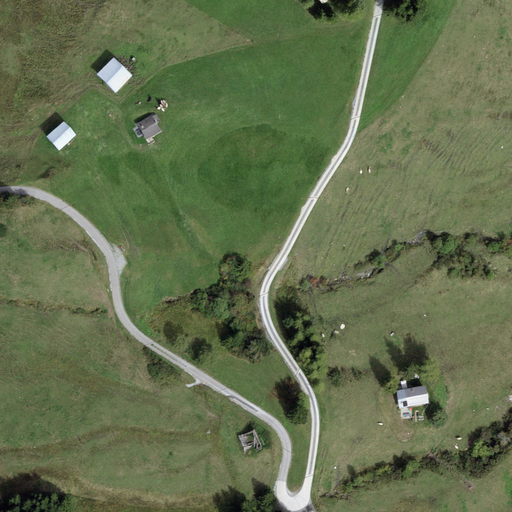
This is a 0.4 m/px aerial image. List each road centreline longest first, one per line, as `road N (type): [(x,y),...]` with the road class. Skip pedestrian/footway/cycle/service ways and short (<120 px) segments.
road 1 (unclassified): [(377,0),(354,137),(264,292),(271,330),(314,407),(305,501)]
road 2 (unclassified): [(0,191),(41,195),(91,229),(111,258),(127,324),(280,430),(282,499),(305,501)]
